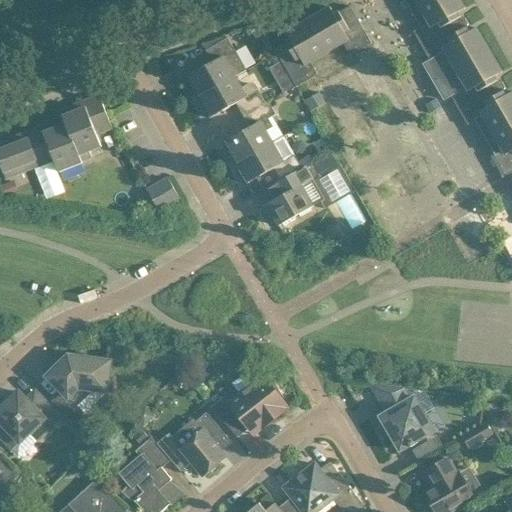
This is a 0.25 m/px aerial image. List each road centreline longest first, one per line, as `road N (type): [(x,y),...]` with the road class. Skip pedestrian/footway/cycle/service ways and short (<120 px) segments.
road 1 (residential): [(0,375),(45,330),(224,236),(123,41),(222,0)]
road 2 (residential): [(203,511),(333,410),(394,511)]
